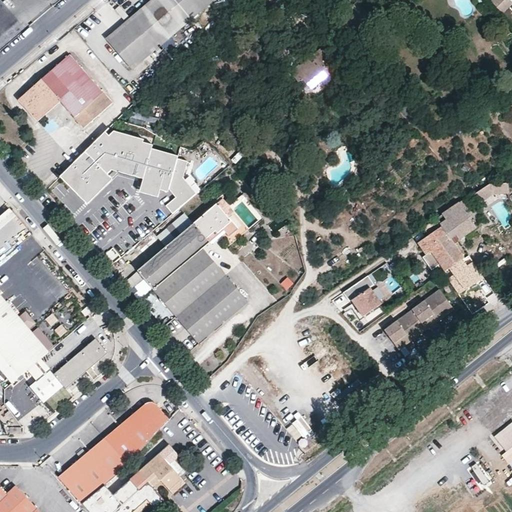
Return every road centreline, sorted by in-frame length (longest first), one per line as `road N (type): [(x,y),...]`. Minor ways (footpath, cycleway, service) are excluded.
road 1 (secondary): [(292,511),(511,334)]
road 2 (residential): [(154,352),(0,167)]
road 3 (secondary): [(511,316),(333,447)]
road 4 (residential): [(0,454),(45,445),(154,352)]
road 5 (residential): [(154,352),(251,461)]
